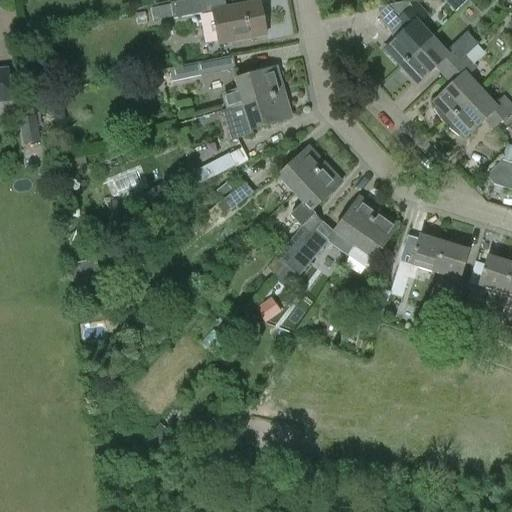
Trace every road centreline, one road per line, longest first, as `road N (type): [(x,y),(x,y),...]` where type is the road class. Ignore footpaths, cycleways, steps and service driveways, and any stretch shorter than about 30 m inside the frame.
road 1 (residential): [(470,213),(409,188),(351,147),(319,84),(307,6)]
road 2 (residential): [(470,213),(307,6)]
